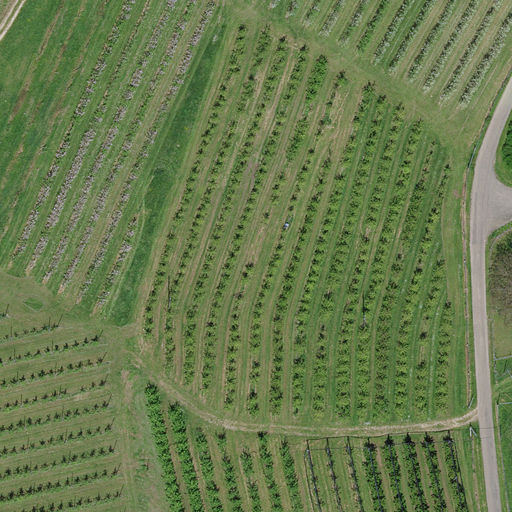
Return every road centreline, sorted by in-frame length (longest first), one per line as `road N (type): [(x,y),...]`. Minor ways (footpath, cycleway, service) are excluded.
road 1 (unclassified): [(497,511),(477,236),(483,161),(511,86)]
road 2 (track): [(487,407),(458,422),(348,435),(218,426),(157,390)]
